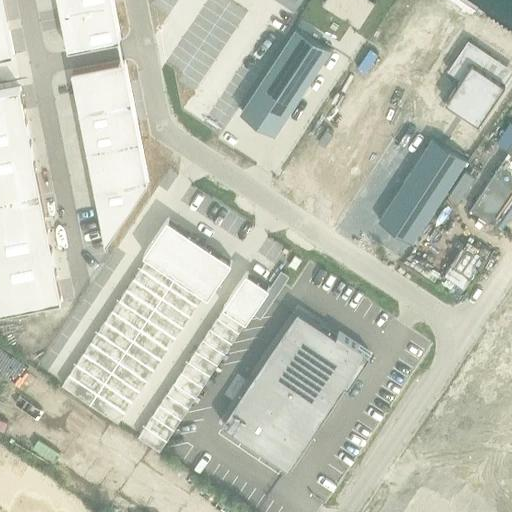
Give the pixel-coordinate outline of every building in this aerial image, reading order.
[(0,0),(0,56),(14,54),(3,0),(0,0)] [(59,0),(69,49),(120,39),(113,4),(112,0),(59,0)] [(325,0),(349,16),(350,15),(361,22),(376,0),(325,0)] [(459,22),(426,0),(405,0),(390,24),(406,35),(398,48),(428,68),(459,22)] [(297,25),(242,108),(275,130),(330,47),(297,25)] [(482,66),(491,53),(469,38),(448,69),(461,78),(444,103),(477,126),(506,82),(482,66)] [(125,60),(73,70),(103,225),(106,243),(119,225),(148,181),(142,148),(137,122),(133,102),(129,82),(125,60)] [(0,90),(0,312),(62,301),(47,225),(20,87),(0,90)] [(346,204),(402,121),(371,100),(315,183),(346,204)] [(379,219),(387,225),(413,241),(424,225),(468,157),(433,135),(379,219)] [(471,208),(496,225),(502,229),(511,213),(511,173),(500,165),(471,208)] [(167,217),(143,253),(148,256),(158,263),(165,268),(189,232),(167,217)] [(189,232),(165,268),(176,275),(187,282),(210,246),(189,232)] [(210,246),(187,282),(204,294),(208,296),(232,261),(210,246)] [(148,256),(141,266),(169,285),(176,275),(165,268),(158,263),(148,256)] [(446,280),(454,284),(464,264),(456,261),(446,280)] [(299,290),(312,270),(300,263),(288,282),(299,290)] [(141,266),(134,277),(162,296),(169,285),(141,266)] [(247,271),(223,306),(224,307),(246,322),(270,286),(247,271)] [(176,275),(169,285),(197,304),(204,294),(187,282),(176,275)] [(134,277),(127,288),(155,307),(162,296),(134,277)] [(169,285),(162,296),(190,315),(197,304),(169,285)] [(127,288),(120,298),(148,317),(155,307),(127,288)] [(162,296),(155,307),(183,325),(190,315),(162,296)] [(120,298),(112,309),(141,328),(148,317),(120,298)] [(155,307),(148,317),(176,336),(183,325),(155,307)] [(224,307),(217,318),(239,332),(246,322),(224,307)] [(112,309),(105,319),(134,338),(141,328),(112,309)] [(223,423),(290,468),(346,383),(349,385),(371,353),(339,331),(337,334),(299,309),(223,423)] [(148,317),(141,328),(169,347),(176,336),(148,317)] [(217,318),(210,328),(232,343),(239,332),(217,318)] [(105,319),(98,330),(127,349),(134,338),(105,319)] [(141,328),(134,338),(162,357),(169,347),(141,328)] [(210,328),(203,339),(225,353),(232,343),(210,328)] [(98,330),(91,341),(119,360),(127,349),(98,330)] [(134,338),(127,349),(155,368),(162,357),(134,338)] [(203,339),(196,349),(218,364),(225,353),(203,339)] [(91,341),(84,351),(112,370),(119,360),(91,341)] [(127,349),(119,360),(148,378),(155,368),(127,349)] [(196,349),(189,360),(211,375),(218,364),(196,349)] [(84,351),(77,362),(105,381),(112,370),(84,351)] [(119,360),(112,370),(141,389),(148,378),(119,360)] [(189,360),(182,371),(203,385),(211,375),(189,360)] [(77,362),(70,373),(98,391),(105,381),(77,362)] [(112,370),(105,381),(133,400),(141,389),(112,370)] [(182,371),(175,381),(196,396),(203,385),(182,371)] [(70,373),(63,383),(91,402),(98,391),(70,373)] [(105,381),(98,391),(126,410),(133,400),(105,381)] [(175,381),(168,392),(189,406),(196,396),(175,381)] [(98,391),(91,402),(119,421),(126,410),(98,391)] [(168,392),(161,403),(182,417),(189,406),(168,392)] [(161,403),(154,413),(175,428),(182,417),(161,403)] [(154,413),(146,424),(168,438),(175,428),(154,413)] [(146,424),(139,434),(161,449),(168,438),(146,424)]
